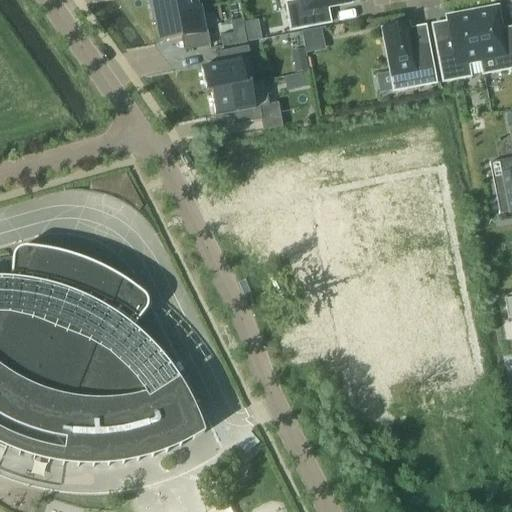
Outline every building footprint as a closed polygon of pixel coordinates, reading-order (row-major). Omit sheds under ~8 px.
[(149,0),(154,19),(203,9),(203,8),(198,9),(196,0),(149,0)] [(351,7),(349,0),(298,0),(300,5),(287,8),(292,34),(331,27),(328,11),(351,7)] [(497,8),(472,12),(481,62),(483,74),(511,69),(511,28),(501,30),(497,8)] [(203,9),(154,19),(154,20),(159,19),(163,42),(186,38),(188,50),(210,46),(203,9)] [(481,62),(472,12),(446,17),(450,40),(435,43),(443,82),(469,77),(467,65),(481,62)] [(220,34),(221,43),(260,40),(258,18),(231,20),(232,33),(220,34)] [(408,25),(382,30),(393,92),(435,84),(427,44),(412,47),(408,25)] [(201,69),(205,93),(264,82),(264,81),(254,82),(248,47),(220,52),(223,64),(201,69)] [(264,82),(205,93),(205,94),(210,93),(215,117),(238,112),(240,125),(262,121),(259,108),(269,107),(264,82)] [(508,194),(497,196),(501,214),(511,212),(511,159),(502,161),(508,194)] [(383,246),(423,239),(422,238),(418,238),(413,213),(417,212),(417,208),(378,216),(383,246)] [(344,253),(344,254),(383,246),(378,216),(338,223),(339,227),(343,226),(348,252),(344,253)] [(387,268),(427,260),(426,259),(422,260),(419,242),(423,241),(423,239),(383,246),(387,268)] [(348,274),(348,275),(387,268),(383,246),(344,254),(345,256),(349,255),(352,273),(348,274)] [(152,459),(152,458),(183,446),(203,434),(184,388),(172,371),(158,351),(148,342),(140,337),(132,329),(147,308),(146,303),(145,299),(132,285),(105,270),(86,263),(36,248),(20,250),(16,251),(13,259),(11,267),(10,281),(0,281),(0,448),(18,456),(51,464),(76,468),(99,469),(125,466),(141,461),(152,459)] [(391,289),(431,281),(430,280),(426,281),(423,263),(427,262),(427,260),(387,268),(391,289)] [(352,295),(352,296),(391,289),(387,268),(348,275),(349,277),(353,276),(356,294),(352,295)] [(396,310),(435,303),(434,301),(430,302),(427,284),(431,284),(431,281),(391,289),(396,310)] [(356,316),(356,317),(396,310),(391,289),(352,296),(353,298),(357,298),(360,315),(356,316)] [(511,316),(511,296),(503,298),(507,317),(511,316)] [(400,331),(439,324),(439,323),(434,323),(431,306),(435,305),(435,303),(396,310),(400,331)] [(360,337),(360,339),(400,331),(396,310),(356,317),(357,320),(361,319),(364,337),(360,337)] [(404,352),(443,345),(443,344),(438,345),(435,327),(439,326),(439,324),(400,331),(404,352)] [(364,359),(364,360),(404,352),(400,331),(360,339),(361,341),(365,340),(368,358),(364,359)] [(404,352),(408,378),(443,372),(448,371),(447,367),(443,368),(439,348),(443,347),(443,345),(404,352)] [(373,385),(408,378),(404,352),(364,360),(365,362),(369,361),(373,381),(369,382),(369,386),(373,385)]
